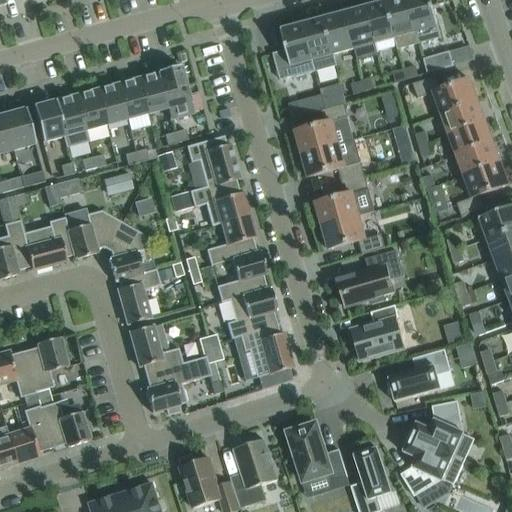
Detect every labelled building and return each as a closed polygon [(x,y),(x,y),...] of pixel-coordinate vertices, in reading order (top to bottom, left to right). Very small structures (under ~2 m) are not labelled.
[(418,44),(406,0),(394,0),(385,3),(397,47),(396,47),(397,50),(418,44)] [(429,0),(406,0),(418,44),(440,39),(429,0)] [(397,47),(385,3),(364,8),(374,44),(376,53),(377,52),(396,47),(397,47)] [(374,44),(364,8),(343,14),(353,50),(374,44)] [(353,50),(343,14),(322,19),(332,55),(333,55),(353,50)] [(332,55),(322,19),(301,25),(314,72),(336,67),(333,55),(332,55)] [(314,72),(301,25),(280,31),(285,51),(272,55),(279,81),(292,77),(292,78),(314,72)] [(423,60),(427,74),(452,67),(448,53),(423,60)] [(161,72),(158,72),(168,109),(167,109),(170,120),(192,114),(179,67),(166,70),(160,71),(161,72)] [(414,67),(403,71),(406,80),(417,77),(414,67)] [(406,80),(403,71),(392,74),(394,83),(406,80)] [(168,109),(158,72),(157,73),(157,74),(155,74),(149,76),(137,79),(147,115),(167,109),(168,109)] [(432,94),(440,115),(477,102),(477,101),(474,92),(473,92),(469,80),(439,91),(435,78),(412,85),(417,100),(432,94)] [(147,115),(137,79),(134,80),(129,81),(129,82),(116,85),(126,120),(147,115)] [(373,79),(361,82),(364,92),(375,89),(373,79)] [(364,92),(361,82),(350,86),(353,95),(364,92)] [(126,120),(116,85),(114,86),(113,85),(108,87),(95,91),(105,126),(126,120)] [(105,126),(95,91),(88,92),(82,94),(75,96),(84,132),(85,131),(105,126)] [(84,132),(75,96),(62,99),(56,101),(54,102),(63,137),(62,138),(65,148),(88,142),(85,131),(84,132)] [(398,125),(411,121),(403,96),(390,100),(398,125)] [(324,110),(336,107),(333,97),(322,100),(324,110)] [(63,137),(54,102),(51,103),(51,102),(45,104),(32,108),(42,143),(62,138),(63,137)] [(484,122),(477,102),(440,115),(448,136),(484,122)] [(353,141),(347,119),(347,118),(344,105),(321,111),(324,124),(294,133),(297,144),(296,146),(298,153),(300,155),(301,156),(354,141),(354,140),(353,141)] [(34,145),(25,111),(24,110),(12,113),(11,113),(6,114),(6,115),(3,115),(12,151),(34,145)] [(0,154),(12,151),(3,115),(0,116),(0,154)] [(492,143),(484,122),(448,136),(455,157),(492,143)] [(184,130),(174,133),(177,144),(187,141),(184,130)] [(424,132),(415,135),(418,147),(428,144),(424,132)] [(177,144),(174,133),(164,136),(167,147),(177,144)] [(406,133),(394,137),(397,149),(409,145),(406,133)] [(199,161),(205,188),(206,189),(235,180),(235,181),(239,180),(229,145),(225,146),(224,142),(223,137),(185,148),(190,164),(199,161)] [(354,141),(301,156),(301,157),(303,166),(304,166),(307,179),(337,170),(341,183),(364,177),(354,141)] [(500,164),(492,143),(455,157),(463,178),(500,164)] [(431,155),(428,144),(418,147),(421,158),(431,155)] [(145,150),(135,153),(137,163),(148,161),(145,150)] [(137,163),(135,153),(124,156),(127,166),(137,163)] [(161,173),(175,169),(170,153),(157,157),(161,173)] [(102,156),(91,158),(94,169),(105,166),(102,156)] [(94,169),(91,158),(81,161),(84,172),(94,169)] [(63,177),(73,175),(70,164),(60,167),(63,177)] [(500,164),(463,178),(471,199),(456,204),(461,217),(483,209),(478,197),(508,186),(503,174),(504,173),(500,164)] [(128,174),(105,180),(109,196),(132,190),(128,174)] [(19,178),(22,188),(33,185),(30,175),(19,178)] [(421,179),(425,190),(434,187),(431,176),(421,179)] [(359,217),(374,213),(364,177),(341,183),(344,196),(314,204),(318,217),(317,217),(320,226),(321,227),(359,217)] [(239,194),(235,181),(235,180),(206,189),(205,188),(189,193),(193,208),(204,205),(211,227),(220,225),(220,224),(246,216),(245,211),(247,210),(242,193),(239,194)] [(9,181),(0,182),(0,188),(1,194),(12,191),(9,181)] [(67,182),(55,186),(57,194),(70,191),(67,182)] [(57,194),(55,186),(42,189),(45,198),(57,194)] [(147,220),(162,216),(158,200),(143,204),(147,220)] [(479,220),(486,240),(511,230),(511,206),(478,219),(478,221),(479,220)] [(102,248),(106,251),(121,224),(100,212),(85,216),(88,225),(67,231),(73,256),(74,260),(97,254),(96,250),(102,248)] [(248,222),(246,216),(220,224),(220,225),(226,245),(205,251),(210,267),(230,261),(230,260),(255,253),(251,239),(255,238),(250,221),(248,222)] [(365,239),(359,217),(321,227),(321,228),(320,231),(322,238),(324,240),(327,251),(357,242),(361,255),(384,249),(380,235),(365,239)] [(164,221),(168,233),(176,231),(173,218),(164,221)] [(65,258),(73,256),(67,231),(64,219),(48,223),(49,227),(23,235),(22,235),(31,268),(30,268),(31,272),(66,262),(65,258)] [(17,272),(30,268),(31,268),(22,235),(23,235),(19,221),(3,226),(6,237),(0,238),(0,280),(18,275),(17,272)] [(142,236),(121,224),(106,251),(110,253),(111,259),(108,260),(114,283),(118,282),(143,274),(137,253),(146,250),(142,236)] [(511,253),(511,230),(486,240),(493,260),(511,253)] [(446,241),(450,253),(459,250),(456,239),(446,241)] [(463,262),(459,250),(450,253),(453,264),(463,262)] [(343,308),(365,302),(366,306),(384,301),(383,297),(394,294),(386,268),(399,265),(396,251),(364,260),(368,272),(336,281),(340,295),(337,296),(340,305),(343,305),(343,308)] [(266,275),(259,252),(255,253),(230,260),(230,261),(236,282),(215,288),(220,304),(228,301),(266,290),(265,289),(262,276),(266,275)] [(511,253),(493,260),(501,281),(511,276),(511,253)] [(197,271),(193,258),(184,261),(188,273),(197,271)] [(179,264),(171,266),(174,279),(183,276),(179,264)] [(168,268),(155,272),(158,282),(171,279),(168,268)] [(155,270),(143,274),(118,282),(120,290),(116,291),(126,326),(150,319),(142,291),(159,286),(155,270)] [(201,283),(197,271),(188,273),(192,286),(201,283)] [(511,299),(511,276),(501,281),(509,301),(511,299)] [(453,285),(456,297),(466,294),(463,282),(453,285)] [(269,288),(265,289),(266,290),(228,301),(233,322),(226,324),(230,340),(239,338),(239,337),(276,327),(272,312),(276,311),(269,288)] [(469,305),(466,294),(456,297),(460,308),(469,305)] [(397,319),(394,307),(370,314),(373,325),(350,331),(359,362),(404,349),(396,319),(397,319)] [(478,312),(468,315),(472,327),(481,324),(478,312)] [(142,367),(145,378),(182,367),(181,364),(177,349),(160,354),(152,327),(128,333),(138,368),(142,367)] [(278,335),(276,327),(239,337),(239,338),(243,353),(248,351),(255,379),(292,368),(282,334),(278,335)] [(215,335),(207,338),(210,350),(219,348),(215,335)] [(37,348),(23,352),(34,395),(35,394),(35,393),(53,388),(48,372),(67,367),(59,338),(36,345),(37,348)] [(210,350),(207,338),(198,340),(201,353),(210,350)] [(222,360),(219,348),(210,350),(213,363),(222,360)] [(213,363),(210,350),(201,353),(203,358),(205,357),(207,365),(213,363)] [(449,372),(444,351),(412,360),(415,372),(388,379),(389,383),(387,384),(391,399),(393,399),(394,403),(440,390),(436,376),(449,372)] [(489,363),(486,351),(480,353),(483,365),(489,363)] [(34,395),(23,352),(9,356),(8,352),(0,354),(0,385),(14,381),(19,399),(34,395)] [(210,377),(207,365),(205,357),(203,358),(181,364),(182,367),(145,378),(148,389),(144,390),(151,414),(165,409),(167,416),(179,412),(177,406),(186,404),(181,385),(210,377)] [(492,374),(489,363),(483,365),(487,376),(492,374)] [(48,390),(35,393),(37,401),(50,397),(48,390)] [(502,392),(492,395),(496,406),(505,403),(502,392)] [(52,404),(50,397),(37,401),(39,408),(52,404)] [(39,408),(51,449),(65,445),(66,448),(89,441),(80,413),(62,418),(57,403),(52,404),(39,408)] [(431,407),(434,419),(429,429),(416,423),(413,429),(411,428),(407,437),(463,463),(473,440),(462,435),(463,434),(462,433),(456,403),(431,407)] [(509,415),(505,403),(496,406),(499,418),(509,415)] [(51,449),(39,408),(39,407),(23,412),(28,429),(7,436),(16,464),(38,457),(37,453),(51,449)] [(89,417),(97,435),(106,431),(98,413),(89,417)] [(287,433),(302,483),(330,474),(332,482),(347,477),(338,451),(325,455),(315,424),(300,429),(299,427),(290,430),(291,432),(287,433)] [(499,438),(502,450),(511,447),(508,435),(499,438)] [(0,469),(16,464),(7,436),(0,437),(0,469)] [(453,485),(463,463),(407,437),(403,446),(405,447),(402,453),(416,459),(411,469),(400,475),(413,497),(439,481),(441,482),(442,480),(453,485)] [(261,486),(276,481),(264,440),(233,450),(241,475),(229,478),(239,509),(265,501),(261,486)] [(511,459),(511,447),(502,450),(506,461),(511,459)] [(391,494),(376,449),(372,450),(372,448),(356,453),(357,455),(353,456),(362,483),(350,487),(358,511),(379,511),(381,511),(377,498),(391,494)] [(223,511),(237,511),(238,511),(229,483),(217,487),(208,458),(193,463),(191,460),(181,463),(182,467),(179,467),(193,509),(220,501),(223,511)] [(152,485),(131,491),(132,495),(111,502),(110,498),(89,505),(91,511),(160,511),(165,510),(162,501),(158,502),(152,485)]
